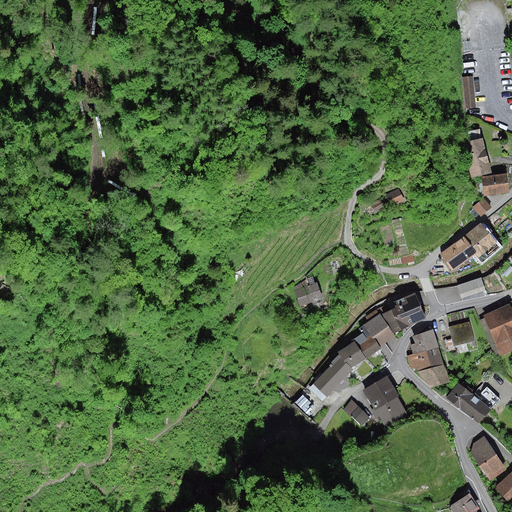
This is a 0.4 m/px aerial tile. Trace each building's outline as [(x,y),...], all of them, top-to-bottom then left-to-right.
[(511,9),(511,10),(509,0),(455,0),(468,115),(511,134),(511,9)] [(483,127),(464,131),(473,176),(492,172),(483,127)] [(507,176),(479,179),(481,195),(509,192),(507,176)] [(408,192),(395,198),(401,212),(414,206),(408,192)] [(493,206),(485,196),(474,205),(482,215),(493,206)] [(482,224),(467,236),(482,257),(498,245),(482,224)] [(465,238),(439,256),(449,271),(475,252),(465,238)] [(485,280),(459,287),(462,296),(488,289),(485,280)] [(305,281),(294,288),(300,307),(323,299),(317,282),(308,285),(305,281)] [(416,293),(396,301),(399,306),(410,327),(426,319),(416,293)] [(511,308),(511,305),(482,316),(497,355),(511,349),(511,308)] [(410,327),(399,306),(381,315),(393,334),(410,327)] [(381,315),(380,314),(359,329),(364,335),(355,341),(367,359),(381,350),(380,347),(395,337),(393,334),(381,315)] [(471,323),(449,327),(453,346),(475,342),(471,323)] [(432,331),(413,336),(415,343),(411,344),(414,354),(437,347),(432,331)] [(355,341),(337,353),(341,357),(351,368),(367,359),(355,341)] [(414,354),(409,356),(413,367),(418,372),(442,364),(437,347),(414,354)] [(341,357),(309,389),(322,402),(354,370),(351,368),(341,357)] [(442,364),(418,372),(432,386),(450,380),(442,364)] [(392,379),(366,391),(380,423),(406,411),(392,379)] [(493,410),(458,383),(446,398),(482,425),(493,410)] [(367,418),(352,401),(343,409),(358,426),(367,418)] [(483,437),(474,444),(471,453),(489,480),(505,470),(483,437)] [(511,473),(495,490),(511,506),(511,504),(511,473)] [(475,511),(477,510),(473,504),(470,500),(468,497),(461,501),(458,503),(455,505),(450,508),(452,511),(475,511)]
